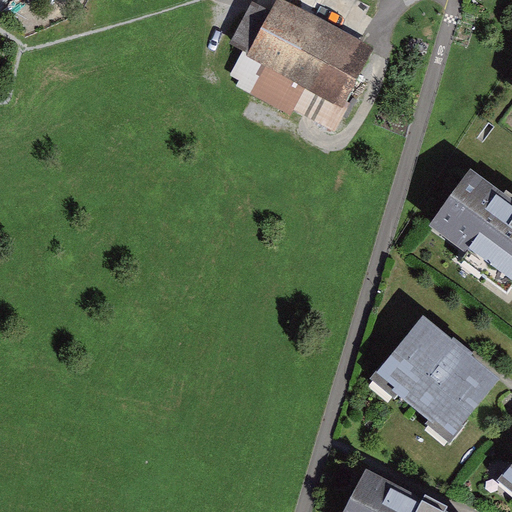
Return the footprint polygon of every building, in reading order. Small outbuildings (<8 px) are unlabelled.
[(366,49),(268,0),(265,0),(242,47),(255,53),(243,77),(330,120),(366,49)] [(511,194),(468,164),(430,220),(511,275),(511,194)] [(511,368),(511,362),(439,303),(392,361),(468,422),(511,368)] [(511,452),(500,467),(511,477),(511,452)] [(467,511),(366,460),(338,511),(467,511)]
